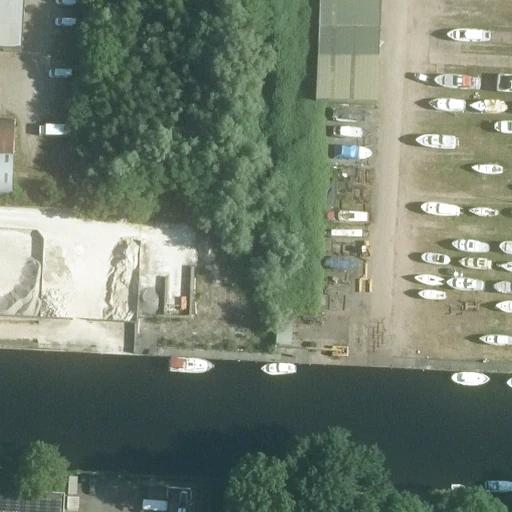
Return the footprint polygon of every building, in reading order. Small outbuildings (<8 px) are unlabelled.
[(0,0),(0,53),(21,54),(23,0),(0,0)] [(320,0),(316,104),(374,107),(380,0),(320,0)] [(0,157),(13,158),(15,122),(0,121),(0,157)] [(0,157),(0,194),(12,195),(13,158),(0,157)] [(375,183),(375,169),(344,168),(343,182),(375,183)] [(164,314),(185,316),(192,236),(181,235),(181,229),(164,228),(161,267),(158,267),(156,297),(165,297),(164,314)] [(0,511),(63,511),(64,498),(0,494),(0,511)]
